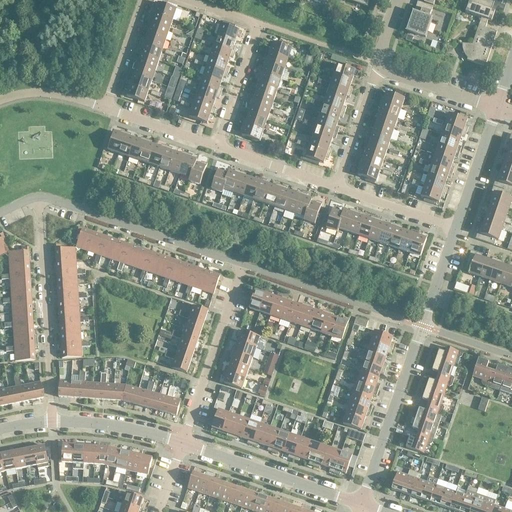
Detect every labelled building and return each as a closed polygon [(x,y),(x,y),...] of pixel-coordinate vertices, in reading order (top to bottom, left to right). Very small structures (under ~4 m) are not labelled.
[(481,18),(478,26),(485,28),(487,20),(491,22),(495,12),(491,10),(494,2),(486,0),(467,0),(469,0),(465,13),(481,18)] [(433,7),(419,2),(416,13),(413,12),(406,31),(425,38),(432,19),(429,18),(433,7)] [(156,9),(154,14),(172,21),(176,10),(155,3),(153,8),(156,9)] [(172,21),(154,14),(153,19),(149,18),(148,23),(169,31),(172,21)] [(169,31),(148,23),(146,29),(149,30),(147,35),(165,41),(169,31)] [(220,25),(217,36),(235,42),(237,37),(240,38),(242,32),(220,25)] [(485,28),(478,26),(472,45),(460,44),(462,45),(462,48),(463,52),(465,55),(468,53),(468,54),(466,61),(485,67),(496,32),(485,28)] [(198,30),(194,39),(201,41),(202,40),(205,32),(198,30)] [(165,41),(147,35),(146,40),(142,39),(141,44),(162,51),(165,41)] [(235,42),(217,36),(213,46),(235,53),(236,48),(233,47),(235,42)] [(271,49),(269,54),(287,60),(291,49),(270,42),(268,48),(271,49)] [(162,51),(141,44),(139,49),(142,50),(140,55),(158,61),(162,51)] [(235,53),(213,46),(210,56),(228,62),(230,57),(233,59),(235,53)] [(287,60),(269,54),(268,59),(264,58),(263,63),(284,70),(287,60)] [(158,61),(140,55),(139,60),(135,59),(134,64),(155,72),(158,61)] [(228,62),(210,56),(206,66),(228,74),(229,68),(226,67),(228,62)] [(284,70),(263,63),(261,68),(264,69),(262,74),(280,80),(284,70)] [(155,72),(134,64),(132,70),(135,71),(133,76),(151,82),(155,72)] [(337,65),(333,76),(351,82),(353,77),(356,78),(358,72),(337,65)] [(228,74),(206,66),(203,77),(221,83),(223,78),(226,79),(228,74)] [(280,80),(262,74),(261,79),(257,78),(256,83),(277,91),(280,80)] [(151,82),(133,76),(132,81),(128,79),(127,85),(148,92),(151,82)] [(351,82),(333,76),(330,86),(351,93),(353,88),(350,87),(351,82)] [(221,83),(203,77),(199,87),(221,94),(222,89),(219,88),(221,83)] [(277,91),(256,83),(254,89),(257,90),(255,95),(273,101),(277,91)] [(148,92),(127,85),(125,90),(128,91),(126,97),(144,103),(148,92)] [(351,93),(330,86),(326,96),(344,102),(346,97),(349,98),(351,93)] [(221,94),(199,87),(196,97),(214,103),(216,98),(219,99),(221,94)] [(173,101),(178,102),(182,92),(176,91),(173,101)] [(381,97),(379,103),(400,110),(404,99),(386,93),(384,98),(381,97)] [(273,101),(255,95),(254,100),(251,98),(249,104),(270,111),(273,101)] [(344,102),(326,96),(323,106),(344,113),(346,108),(343,107),(344,102)] [(214,103),(196,97),(192,107),(214,115),(215,109),(212,108),(214,103)] [(400,110),(379,103),(377,108),(380,109),(379,114),(397,120),(400,110)] [(270,111),(249,104),(247,109),(250,110),(248,115),(266,121),(270,111)] [(344,113),(323,106),(319,116),(337,123),(339,118),(342,119),(344,113)] [(214,115),(192,107),(189,118),(207,124),(209,119),(212,120),(214,115)] [(397,120),(379,114),(377,119),(374,118),(372,123),(393,130),(397,120)] [(449,114),(445,125),(466,132),(468,127),(465,126),(467,121),(449,114)] [(266,121),(248,115),(247,120),(244,119),(242,124),(263,131),(266,121)] [(337,123),(319,116),(316,127),(337,134),(339,129),(336,128),(337,123)] [(393,130),(372,123),(370,128),(373,129),(372,134),(390,141),(393,130)] [(263,131),(242,124),(240,130),(243,130),(241,136),(259,142),(263,131)] [(466,132),(445,125),(441,135),(459,141),(461,137),(464,138),(466,132)] [(337,134),(316,127),(312,137),(330,143),(332,138),(335,139),(337,134)] [(423,129),(420,139),(425,141),(428,131),(423,129)] [(108,150),(118,154),(126,133),(120,131),(119,134),(114,132),(108,150)] [(131,135),(126,133),(118,154),(129,158),(135,140),(130,138),(131,135)] [(390,141),(372,134),(370,139),(367,138),(365,144),(386,151),(390,141)] [(459,141),(441,135),(438,146),(459,153),(461,147),(458,146),(459,141)] [(330,143),(312,137),(309,147),(330,154),(332,149),(329,148),(330,143)] [(140,141),(135,140),(129,158),(139,161),(146,140),(141,138),(140,141)] [(151,142),(146,140),(139,161),(149,165),(155,147),(150,145),(151,142)] [(386,151),(365,144),(363,149),(367,150),(365,155),(383,161),(386,151)] [(160,148),(155,147),(149,165),(159,168),(167,147),(161,145),(160,148)] [(459,153),(438,146),(434,156),(452,162),(454,157),(457,158),(459,153)] [(172,149),(167,147),(159,168),(170,172),(176,153),(171,152),(172,149)] [(330,154),(309,147),(305,158),(323,164),(325,158),(328,160),(330,154)] [(181,155),(176,153),(170,172),(180,175),(187,154),(182,152),(181,155)] [(192,156),(187,154),(180,175),(189,179),(190,179),(195,164),(196,164),(197,161),(191,159),(192,156)] [(383,161),(365,155),(363,160),(360,159),(358,164),(379,171),(383,161)] [(452,162),(434,156),(431,166),(452,173),(454,168),(451,167),(452,162)] [(200,165),(196,164),(195,164),(190,179),(189,179),(188,182),(200,186),(207,164),(201,162),(200,165)] [(511,164),(505,162),(501,172),(511,175),(511,164)] [(379,171),(358,164),(356,169),(360,170),(358,176),(376,182),(379,171)] [(452,173),(431,166),(427,176),(446,182),(447,177),(450,179),(452,173)] [(224,170),(218,168),(211,189),(222,193),(223,190),(228,175),(227,175),(223,173),(224,170)] [(228,172),(227,175),(228,175),(223,190),(233,193),(240,172),(235,170),(234,173),(228,172)] [(246,174),(240,172),(233,193),(243,197),(249,179),(244,177),(246,174)] [(511,175),(501,172),(499,178),(496,176),(493,187),(511,193),(511,190),(511,175)] [(446,182),(427,176),(424,186),(445,194),(447,188),(444,187),(446,182)] [(254,180),(249,179),(243,197),(253,200),(261,179),(255,177),(254,180)] [(266,181),(261,179),(253,200),(264,204),(270,186),(265,184),(266,181)] [(275,187),(270,186),(264,204),(274,207),(281,186),(276,184),(275,187)] [(287,188),(281,186),(274,207),(284,211),(290,193),(286,191),(287,188)] [(445,194),(424,186),(420,197),(424,198),(423,201),(435,205),(436,203),(438,203),(440,198),(443,199),(445,194)] [(511,193),(493,187),(489,197),(493,198),(491,204),(508,210),(511,199),(510,198),(511,193)] [(295,194),(290,193),(284,211),(295,214),(302,193),(296,191),(295,194)] [(307,195),(302,193),(295,214),(304,218),(305,218),(310,203),(312,200),(306,198),(307,195)] [(315,205),(310,203),(305,218),(304,218),(303,221),(314,225),(322,203),(316,201),(315,205)] [(508,210),(491,204),(487,214),(511,222),(511,221),(511,218),(506,216),(508,210)] [(339,209),(333,207),(326,229),(337,233),(338,229),(343,214),(342,214),(338,213),(339,209)] [(343,211),(342,214),(343,214),(338,229),(348,233),(355,211),(350,210),(349,213),(343,211)] [(361,213),(355,211),(348,233),(358,236),(364,218),(359,216),(361,213)] [(511,222),(487,214),(484,224),(501,230),(504,223),(511,226),(511,222)] [(369,220),(364,218),(358,236),(368,240),(376,218),(370,217),(369,220)] [(381,220),(376,218),(368,240),(379,243),(385,225),(380,223),(381,220)] [(390,227),(385,225),(379,243),(389,247),(396,225),(391,223),(390,227)] [(501,230),(484,224),(482,230),(479,229),(475,239),(493,246),(495,240),(498,241),(501,230)] [(401,227),(396,225),(389,247),(399,250),(405,232),(400,230),(401,227)] [(80,235),(75,248),(78,251),(80,249),(87,252),(94,233),(79,228),(77,234),(80,235)] [(410,234),(405,232),(399,250),(409,254),(416,232),(411,230),(410,234)] [(422,234),(416,232),(409,254),(420,257),(426,239),(421,237),(422,234)] [(105,237),(94,233),(87,252),(97,255),(95,259),(100,261),(101,257),(99,256),(105,237)] [(117,241),(105,237),(99,256),(101,257),(110,260),(117,241)] [(128,244),(117,241),(110,260),(119,263),(118,267),(122,268),(124,264),(121,264),(128,244)] [(139,248),(128,244),(121,264),(124,264),(133,267),(139,248)] [(54,246),(55,262),(76,261),(75,253),(78,251),(75,248),(61,249),(61,246),(54,246)] [(21,252),(6,253),(5,256),(7,257),(8,265),(28,264),(27,248),(21,248),(21,252)] [(151,252),(139,248),(133,267),(142,271),(141,275),(145,276),(146,272),(144,271),(151,252)] [(464,270),(470,271),(469,274),(480,277),(486,260),(480,258),(481,255),(476,253),(470,251),(467,260),(464,270)] [(162,256),(151,252),(144,271),(146,272),(156,275),(162,256)] [(174,260),(162,256),(156,275),(165,278),(164,282),(168,284),(169,280),(167,279),(174,260)] [(491,262),(486,260),(480,277),(490,281),(497,260),(492,259),(491,262)] [(185,264),(174,260),(167,279),(169,280),(178,283),(185,264)] [(501,262),(497,260),(490,281),(500,284),(506,267),(500,265),(501,262)] [(76,271),(76,261),(55,262),(56,274),(76,273),(77,275),(81,275),(80,270),(76,271)] [(29,276),(28,264),(8,265),(9,275),(9,277),(29,276)] [(196,268),(185,264),(178,283),(188,286),(186,290),(191,292),(192,288),(190,287),(196,268)] [(511,267),(511,269),(506,267),(500,284),(511,288),(511,286),(511,285),(511,267)] [(208,272),(196,268),(190,287),(192,288),(201,291),(208,272)] [(220,276),(208,272),(201,291),(213,295),(220,276)] [(76,273),(56,274),(57,286),(77,285),(77,275),(76,273)] [(9,277),(9,275),(4,275),(5,280),(9,280),(9,289),(30,288),(29,276),(9,277)] [(460,284),(458,291),(466,294),(468,287),(460,284)] [(78,295),(77,285),(57,286),(58,298),(78,297),(78,299),(82,299),(82,294),(78,295)] [(30,300),(30,288),(9,289),(10,299),(10,301),(30,300)] [(249,309),(259,313),(267,292),(261,290),(260,293),(255,291),(249,309)] [(272,293),(267,292),(259,313),(270,316),(276,298),(271,297),(272,293)] [(78,297),(58,298),(58,310),(79,309),(78,299),(78,297)] [(281,300),(276,298),(270,316),(280,320),(287,298),(282,297),(281,300)] [(292,300),(287,298),(280,320),(290,323),(296,305),(291,303),(292,300)] [(10,301),(10,299),(6,299),(6,304),(10,304),(11,313),(31,312),(30,300),(10,301)] [(301,307),(296,305),(290,323),(300,327),(308,305),(302,304),(301,307)] [(313,307),(308,305),(300,327),(311,330),(317,312),(312,310),(313,307)] [(208,311),(192,306),(189,314),(185,312),(183,318),(188,319),(189,317),(204,322),(208,311)] [(79,319),(79,309),(58,310),(59,322),(79,321),(80,323),(84,323),(84,319),(79,319)] [(322,314),(317,312),(311,330),(321,334),(328,312),(323,311),(322,314)] [(32,324),(31,312),(11,313),(12,323),(12,325),(32,324)] [(333,314),(328,312),(321,334),(331,337),(337,319),(332,317),(333,314)] [(189,317),(188,319),(185,327),(200,332),(204,322),(189,317)] [(342,321),(337,319),(331,337),(342,341),(349,320),(343,318),(342,321)] [(368,322),(356,318),(354,325),(359,327),(365,329),(368,322)] [(79,321),(59,322),(60,334),(80,333),(80,323),(79,321)] [(12,325),(12,323),(7,323),(8,328),(12,328),(12,337),(33,336),(32,324),(12,325)] [(359,327),(354,325),(350,335),(354,337),(355,332),(357,333),(359,327)] [(200,332),(185,327),(182,334),(178,333),(176,338),(181,340),(182,337),(197,342),(200,332)] [(161,330),(158,336),(170,340),(171,336),(172,334),(161,330)] [(239,338),(237,343),(256,349),(259,338),(238,331),(236,337),(239,338)] [(374,332),(371,342),(392,350),(394,344),(390,343),(392,338),(374,332)] [(81,343),(80,333),(60,334),(61,346),(81,345),(81,347),(85,347),(85,343),(81,343)] [(33,348),(33,336),(12,337),(13,347),(13,349),(33,348)] [(182,337),(181,340),(178,347),(193,353),(197,342),(182,337)] [(307,342),(304,350),(314,354),(315,350),(317,345),(307,342)] [(392,350),(371,342),(367,353),(385,359),(387,354),(390,355),(392,350)] [(256,349),(237,343),(236,347),(233,346),(231,352),(252,359),(256,349)] [(81,345),(61,346),(62,359),(82,358),(81,347),(81,345)] [(13,349),(13,347),(9,347),(9,352),(13,352),(14,362),(34,361),(33,348),(13,349)] [(193,353),(178,347),(175,355),(171,353),(169,358),(174,360),(175,357),(190,363),(193,353)] [(448,349),(447,349),(446,353),(439,351),(435,361),(453,367),(456,358),(459,359),(461,358),(463,354),(448,349)] [(252,359),(231,352),(229,357),(232,358),(230,363),(249,369),(252,359)] [(385,359),(367,353),(364,363),(385,370),(387,365),(383,364),(385,359)] [(270,354),(266,364),(271,365),(275,367),(276,362),(278,357),(270,354)] [(175,357),(174,360),(171,368),(186,373),(190,363),(175,357)] [(482,385),(485,386),(490,371),(486,370),(488,363),(478,359),(472,377),(482,380),(481,383),(482,385)] [(453,367),(435,361),(432,371),(439,373),(438,378),(453,383),(454,379),(453,377),(450,376),(453,367)] [(249,369),(230,363),(229,368),(226,367),(224,372),(245,379),(249,369)] [(385,370),(364,363),(360,373),(378,379),(380,374),(383,375),(385,370)] [(266,364),(263,374),(271,376),(273,371),(275,367),(271,365),(266,364)] [(497,366),(495,373),(490,371),(485,386),(489,388),(491,387),(492,389),(500,391),(501,387),(507,369),(497,366)] [(511,370),(507,369),(501,387),(500,391),(511,395),(511,370)] [(245,379),(224,372),(222,377),(225,378),(223,384),(241,390),(245,379)] [(378,379),(360,373),(357,383),(378,391),(380,385),(377,384),(378,379)] [(84,378),(79,378),(78,383),(81,383),(80,399),(91,400),(92,383),(84,383),(84,378)] [(453,383),(438,378),(436,382),(429,380),(425,390),(443,396),(446,386),(449,388),(451,386),(453,383)] [(106,379),(100,379),(100,384),(103,384),(102,400),(112,401),(114,385),(106,384),(106,379)] [(20,386),(19,381),(14,382),(15,387),(7,389),(10,405),(21,403),(17,387),(20,386)] [(71,382),(59,381),(58,397),(69,398),(71,382)] [(42,398),(39,382),(28,385),(31,401),(42,398)] [(81,383),(78,383),(71,382),(69,398),(80,399),(81,383)] [(103,384),(100,384),(92,383),(91,400),(102,400),(103,384)] [(378,391),(357,383),(353,394),(371,400),(373,395),(376,396),(378,391)] [(31,401),(28,385),(20,386),(17,387),(21,403),(31,401)] [(126,386),(114,385),(112,401),(123,402),(126,386)] [(138,389),(126,386),(123,402),(134,405),(138,389)] [(260,386),(258,394),(264,396),(267,389),(260,386)] [(153,388),(147,387),(146,391),(149,392),(144,408),(155,411),(159,395),(151,393),(153,388)] [(0,406),(10,405),(7,389),(0,390),(0,406)] [(149,392),(146,391),(138,389),(134,405),(144,408),(149,392)] [(443,396),(425,390),(422,400),(429,402),(428,407),(443,412),(444,408),(443,406),(440,405),(443,396)] [(174,394),(168,392),(167,397),(170,398),(165,414),(176,417),(181,401),(172,399),(174,394)] [(371,400),(353,394),(350,404),(371,411),(373,406),(370,405),(371,400)] [(170,398),(167,397),(159,395),(155,411),(165,414),(170,398)] [(481,400),(478,410),(483,412),(487,400),(482,398),(481,400)] [(371,411),(350,404),(346,414),(364,420),(366,415),(369,416),(371,411)] [(443,412),(428,407),(426,411),(419,409),(415,419),(438,426),(443,412)] [(229,414),(213,409),(210,418),(215,420),(211,432),(216,434),(217,431),(222,432),(229,414)] [(239,418),(229,414),(222,432),(227,434),(226,437),(232,439),(239,418)] [(364,420),(346,414),(343,425),(364,432),(366,426),(363,425),(364,420)] [(249,421),(239,418),(232,439),(237,441),(238,438),(243,439),(249,421)] [(438,426),(415,419),(412,429),(419,431),(418,436),(433,441),(438,426)] [(259,425),(249,421),(243,439),(248,441),(247,444),(252,446),(259,425)] [(269,428),(259,425),(252,446),(257,448),(258,445),(263,446),(269,428)] [(280,432),(269,428),(263,446),(268,448),(267,451),(272,453),(280,432)] [(290,435),(280,432),(272,453),(278,455),(279,452),(284,453),(290,435)] [(300,439),(290,435),(284,453),(289,455),(288,458),(293,460),(300,439)] [(433,441),(418,436),(416,440),(409,438),(405,448),(423,454),(426,444),(429,445),(431,444),(433,441)] [(311,442),(300,439),(293,460),(298,462),(299,459),(304,460),(311,442)] [(321,446),(311,442),(304,460),(309,462),(308,465),(313,467),(321,446)] [(61,463),(73,464),(74,446),(62,445),(61,463)] [(44,446),(33,449),(37,466),(37,469),(48,467),(44,446)] [(84,447),(74,446),(73,464),(83,464),(84,447)] [(331,449),(321,446),(313,467),(319,469),(320,466),(325,467),(331,449)] [(95,447),(84,447),(83,464),(94,465),(95,447)] [(108,448),(95,447),(94,465),(105,466),(108,448)] [(108,448),(105,466),(116,468),(120,451),(108,448)] [(37,466),(33,449),(23,451),(26,468),(37,466)] [(341,453),(331,449),(325,467),(330,469),(329,472),(334,474),(341,453)] [(26,468),(23,451),(12,453),(15,470),(26,468)] [(130,454),(120,451),(116,468),(126,471),(130,454)] [(15,470),(12,453),(0,455),(0,454),(0,455),(5,472),(15,470)] [(352,456),(341,453),(334,474),(339,476),(340,473),(346,475),(352,456)] [(141,456),(130,454),(126,471),(137,473),(141,456)] [(152,459),(141,456),(137,473),(147,476),(146,480),(150,480),(153,470),(149,469),(152,459)] [(187,489),(199,493),(204,477),(193,473),(187,489)] [(407,476),(397,473),(391,490),(401,493),(407,476)] [(417,480),(407,476),(401,493),(411,497),(417,480)] [(215,481),(204,477),(199,493),(209,497),(215,481)] [(428,477),(426,483),(420,500),(430,503),(436,486),(438,480),(428,477)] [(426,483),(417,480),(411,497),(420,500),(426,483)] [(226,484),(215,481),(209,497),(220,500),(226,484)] [(236,488),(226,484),(220,500),(231,504),(236,488)] [(446,489),(436,486),(430,503),(440,507),(446,489)] [(247,492),(236,488),(231,504),(242,508),(247,492)] [(455,493),(446,489),(440,507),(449,510),(455,493)] [(466,491),(465,496),(459,511),(470,511),(476,495),(466,491)] [(258,495),(247,492),(242,508),(252,511),(258,495)] [(143,499),(126,493),(123,504),(139,510),(143,499)] [(459,511),(465,496),(455,493),(449,510),(455,511),(459,511)] [(264,511),(269,499),(258,495),(252,511),(254,511),(264,511)] [(480,511),(486,498),(476,495),(470,511),(480,511)] [(495,501),(486,498),(480,511),(491,511),(494,506),(495,501)] [(276,511),(280,503),(269,499),(264,511),(276,511)] [(288,511),(291,506),(280,503),(276,511),(288,511)]
